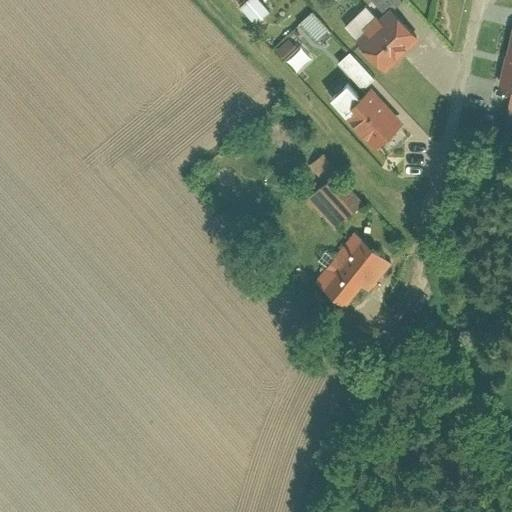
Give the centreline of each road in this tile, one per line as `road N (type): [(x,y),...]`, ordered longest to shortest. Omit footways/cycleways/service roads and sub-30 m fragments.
road 1 (track): [(202,0),(382,193),(426,222)]
road 2 (track): [(307,511),(405,307),(421,256)]
road 3 (residential): [(421,256),(482,0)]
